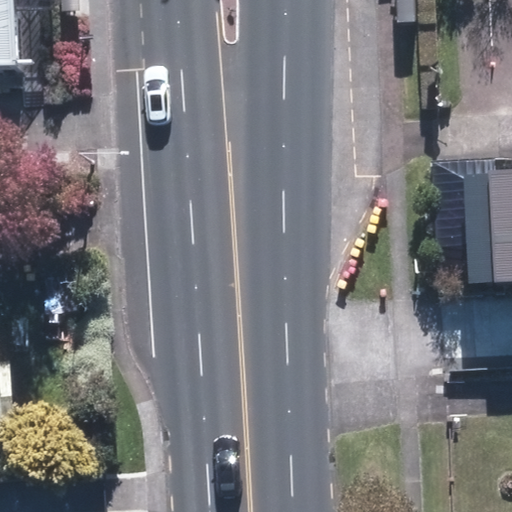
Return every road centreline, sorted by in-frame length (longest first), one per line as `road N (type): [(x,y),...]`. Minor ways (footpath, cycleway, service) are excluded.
road 1 (primary): [(237,129),(256,511)]
road 2 (primary): [(237,129),(178,0)]
road 3 (primary): [(284,0),(237,129)]
